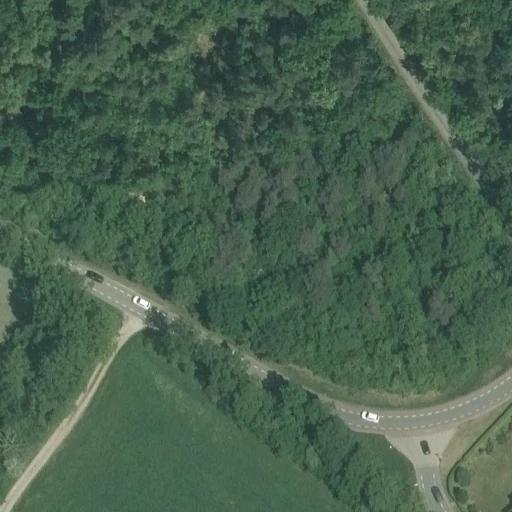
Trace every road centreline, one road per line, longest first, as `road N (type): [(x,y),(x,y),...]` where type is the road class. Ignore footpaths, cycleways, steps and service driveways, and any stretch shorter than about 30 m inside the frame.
road 1 (tertiary): [(418,422),(378,425),(330,413),(0,240)]
road 2 (unclassified): [(511,223),(366,0)]
road 3 (unknown): [(146,313),(107,358),(6,511)]
